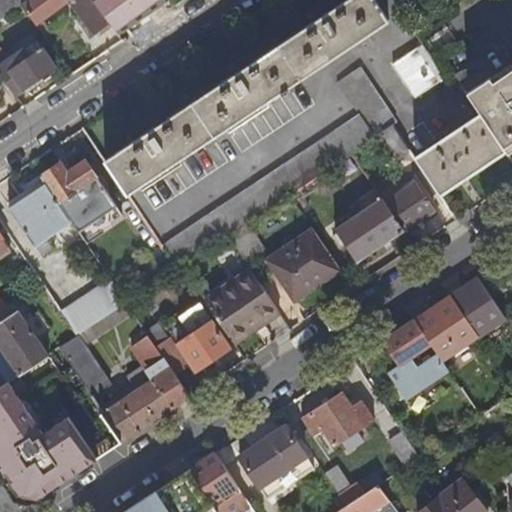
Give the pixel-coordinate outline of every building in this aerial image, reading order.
[(0,0),(0,18),(20,3),(24,0),(0,0)] [(24,0),(20,3),(33,20),(60,0),(71,0),(98,36),(112,26),(110,22),(93,0),(24,0)] [(375,0),(346,0),(105,160),(127,194),(281,91),(284,95),(290,91),(287,87),(388,20),(375,0)] [(439,80),(417,47),(393,64),(414,97),(439,80)] [(0,72),(16,93),(55,67),(41,48),(16,66),(11,58),(9,59),(0,48),(0,72)] [(164,245),(179,268),(182,266),(228,235),(247,223),(337,163),(352,153),(375,137),(393,125),(396,123),(359,68),(337,82),(359,116),(164,245)] [(458,80),(458,81),(480,114),(505,150),(507,153),(511,149),(511,68),(493,82),(485,69),(474,76),(471,72),(458,80)] [(505,150),(480,114),(415,157),(439,193),(505,150)] [(409,148),(393,125),(375,137),(391,160),(409,148)] [(352,153),(337,163),(350,184),(365,174),(352,153)] [(60,162),(42,175),(48,183),(73,221),(78,230),(116,206),(86,159),(67,172),(60,162)] [(381,197),(403,230),(433,210),(415,182),(389,200),(385,195),(381,197)] [(73,221),(48,183),(11,207),(36,245),(38,244),(41,249),(53,241),(49,236),(73,221)] [(356,262),(403,230),(381,197),(334,228),(356,262)] [(121,214),(116,206),(78,230),(87,242),(113,226),(110,221),(121,214)] [(247,223),(228,235),(248,264),(266,252),(247,223)] [(326,278),(340,268),(311,227),(265,257),(293,299),(306,290),(304,287),(324,274),(326,278)] [(0,255),(10,249),(0,233),(0,255)] [(250,269),(204,299),(231,339),(259,320),(261,324),(279,312),(250,269)] [(453,294),(479,333),(506,315),(480,276),(468,285),(453,294)] [(82,333),(127,303),(123,297),(112,280),(61,312),(77,336),(82,333)] [(10,288),(5,281),(0,284),(0,285),(4,292),(10,288)] [(443,357),(479,333),(453,294),(436,306),(430,310),(441,327),(428,335),(433,343),(441,354),(443,357)] [(61,312),(57,306),(45,314),(65,344),(77,336),(61,312)] [(231,349),(211,319),(203,306),(182,319),(190,332),(177,341),(196,371),(231,349)] [(0,387),(48,355),(18,310),(0,321),(0,346),(2,349),(0,350),(0,387)] [(414,357),(433,343),(428,335),(417,319),(391,335),(385,340),(400,363),(389,371),(408,400),(452,370),(443,357),(441,354),(420,367),(414,357)] [(159,322),(145,330),(148,334),(189,396),(192,394),(201,388),(159,322)] [(90,393),(92,396),(102,389),(76,349),(85,343),(87,340),(82,333),(77,336),(65,344),(59,348),(90,393)] [(103,411),(122,440),(162,414),(189,396),(148,334),(130,346),(143,366),(126,377),(135,390),(103,411)] [(507,400),(508,399),(488,371),(464,387),(483,416),(507,400)] [(375,419),(363,401),(354,407),(344,392),(305,418),(317,436),(325,430),(336,446),(375,419)] [(40,427),(0,453),(0,483),(19,509),(56,485),(35,453),(54,440),(75,472),(122,440),(103,411),(92,396),(90,393),(40,427)] [(0,402),(2,400),(0,397),(0,453),(40,427),(24,406),(0,422),(0,402)] [(261,486),(308,455),(289,426),(242,456),(261,486)] [(407,466),(422,457),(405,432),(391,442),(407,466)] [(243,491),(217,452),(204,460),(191,469),(155,493),(140,503),(126,511),(206,511),(215,506),(217,508),(243,491)] [(340,466),(328,474),(349,505),(367,493),(361,483),(354,488),(340,466)] [(380,484),(385,481),(378,471),(361,483),(367,493),(380,484)] [(479,511),(485,507),(459,472),(414,506),(418,511),(479,511)] [(349,505),(338,511),(401,511),(380,484),(367,493),(349,505)]
